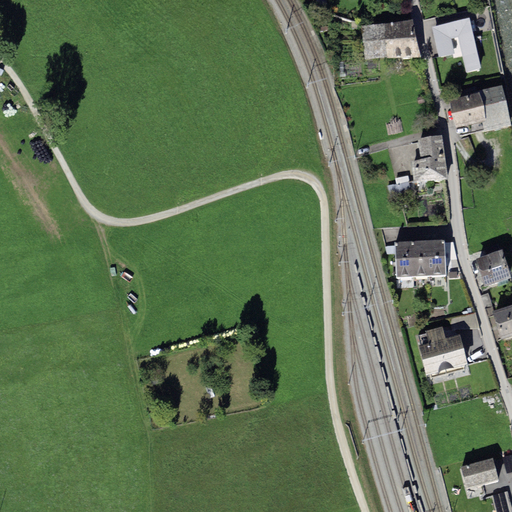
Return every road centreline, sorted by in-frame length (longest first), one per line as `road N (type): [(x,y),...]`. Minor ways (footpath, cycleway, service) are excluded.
road 1 (track): [(0,63),(76,193),(112,220),(137,220),(283,174),(306,172),(318,182),(326,208),(334,414),(366,511)]
road 2 (residential): [(412,0),(442,107),(463,260),(511,420)]
road 3 (track): [(99,214),(150,430)]
